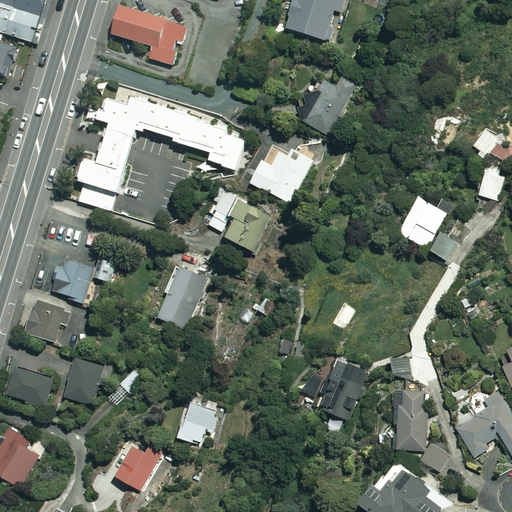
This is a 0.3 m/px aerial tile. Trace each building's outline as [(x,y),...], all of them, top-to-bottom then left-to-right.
[(0,0),(0,34),(37,46),(52,0),(0,0)] [(290,32),(332,44),(344,0),(291,0),(299,2),(290,32)] [(181,27),(123,9),(114,37),(153,49),(149,60),(169,66),(181,27)] [(10,49),(0,46),(0,74),(4,75),(10,49)] [(263,80),(243,74),(236,97),(255,103),(263,80)] [(359,88),(346,80),(340,90),(323,80),(300,120),(330,138),(359,88)] [(496,98),(482,82),(468,95),(470,97),(456,110),(467,123),(496,98)] [(105,167),(91,163),(89,168),(83,166),(79,180),(85,182),(83,187),(87,188),(82,204),(115,214),(121,197),(124,198),(143,136),(148,137),(149,134),(179,143),(179,146),(216,158),(213,165),(239,173),(249,140),(206,127),(207,123),(138,102),(136,109),(115,103),(111,115),(107,114),(103,126),(117,130),(105,167)] [(442,111),(429,138),(435,141),(433,145),(446,151),(448,147),(453,150),(465,123),(442,111)] [(502,142),(489,133),(477,150),(490,159),(502,142)] [(293,156),(277,148),(256,186),(292,205),(314,163),(295,153),(293,156)] [(511,151),(510,154),(504,149),(498,157),(511,166),(511,151)] [(482,198),(499,203),(508,171),(491,166),(482,198)] [(222,213),(218,221),(237,231),(231,242),(257,255),(276,220),(252,207),(254,203),(230,191),(219,211),(222,213)] [(449,215),(422,200),(401,235),(429,251),(449,215)] [(451,263),(470,226),(459,221),(450,239),(445,236),(435,255),(451,263)] [(67,271),(61,269),(56,282),(59,283),(55,293),(72,300),(71,302),(85,308),(96,279),(109,284),(116,266),(102,261),(98,272),(70,261),(67,271)] [(211,282),(186,271),(163,320),(188,331),(211,282)] [(472,296),(462,301),(470,318),(480,313),(472,296)] [(63,347),(74,314),(39,303),(28,336),(63,347)] [(289,356),(296,342),(289,338),(282,352),(289,356)] [(313,347),(303,343),(297,358),(308,362),(313,347)] [(413,379),(412,360),(396,361),(397,380),(413,379)] [(104,369),(79,361),(67,398),(92,406),(104,369)] [(370,375),(344,365),(339,379),(331,376),(322,399),(318,398),(314,408),(352,423),(370,375)] [(33,404),(33,407),(40,409),(41,407),(50,409),(58,382),(20,371),(12,398),(33,404)] [(125,397),(143,377),(136,371),(111,398),(120,406),(127,398),(125,397)] [(431,396),(397,394),(396,410),(399,410),(397,450),(428,452),(431,396)] [(511,412),(502,396),(489,404),(493,411),(460,431),(477,460),(491,451),(487,446),(503,437),(511,451),(511,412)] [(224,405),(197,397),(190,422),(187,421),(181,440),(211,449),(224,405)] [(0,444),(0,474),(22,488),(45,449),(36,443),(32,450),(28,447),(32,441),(12,429),(7,438),(4,437),(0,444)] [(453,457),(435,446),(425,463),(443,474),(453,457)] [(150,455),(139,448),(120,479),(144,493),(166,458),(153,450),(150,455)] [(436,493),(400,467),(368,511),(445,511),(431,501),(436,493)]
